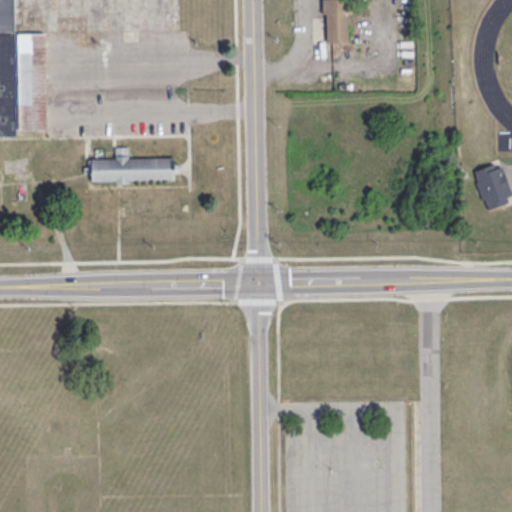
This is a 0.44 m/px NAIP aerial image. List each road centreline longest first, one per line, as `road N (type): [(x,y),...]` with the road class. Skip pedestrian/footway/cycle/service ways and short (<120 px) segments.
road 1 (tertiary): [(0,284),(511,276)]
road 2 (residential): [(262,511),(254,0)]
